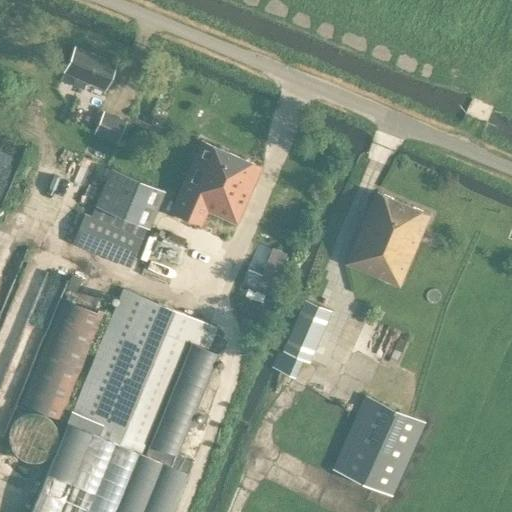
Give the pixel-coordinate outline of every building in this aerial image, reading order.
[(75,47),(63,73),(75,78),(72,86),(82,91),(86,83),(103,90),(114,64),(75,47)] [(125,122),(103,112),(93,134),(116,144),(125,122)] [(201,142),(170,213),(201,227),(207,213),(235,225),(260,167),(201,142)] [(84,215),(71,244),(129,269),(146,229),(147,229),(164,192),(110,169),(90,217),(84,215)] [(346,263),(400,286),(430,215),(376,193),(346,263)] [(263,273),(249,267),(243,284),(274,295),(290,253),(273,246),(263,273)] [(216,327),(121,288),(66,423),(161,462),(216,327)] [(64,295),(20,403),(61,420),(104,312),(64,295)] [(287,347),(307,355),(326,310),(307,302),(287,347)] [(399,362),(410,334),(389,327),(379,355),(399,362)] [(291,417),(330,439),(345,413),(305,391),(291,417)] [(392,496),(424,424),(425,422),(366,396),(332,469),(392,496)] [(170,511),(187,472),(161,462),(66,423),(29,511),(170,511)]
